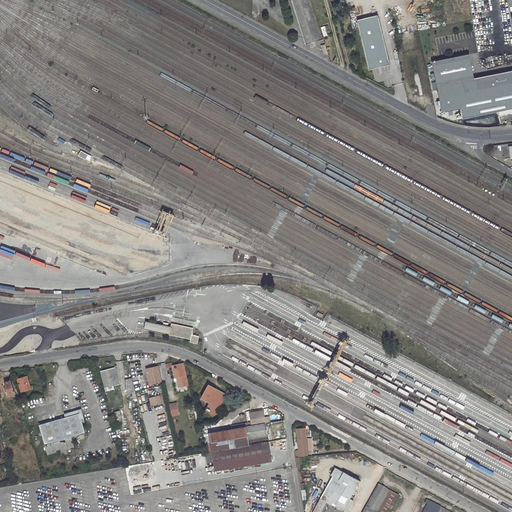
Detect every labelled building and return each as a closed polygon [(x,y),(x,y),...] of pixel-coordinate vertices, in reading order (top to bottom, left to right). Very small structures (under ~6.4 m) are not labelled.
[(325,43),(312,0),(310,0),(308,1),(308,0),(294,0),(309,47),(325,43)] [(379,15),(357,20),(369,70),(390,65),(379,15)] [(470,54),(434,61),(444,111),(461,107),(464,118),(511,108),(511,70),(475,78),(470,54)] [(87,154),(80,151),(78,156),(85,159),(87,154)] [(192,333),(194,326),(172,322),(171,326),(146,321),(145,328),(191,337),(191,340),(198,341),(200,334),(192,333)] [(189,385),(184,364),(173,366),(175,378),(177,377),(181,377),(181,379),(180,379),(182,387),(189,385)] [(158,366),(146,369),(150,384),(162,381),(158,366)] [(27,376),(17,379),(20,390),(30,387),(27,376)] [(128,393),(135,392),(133,378),(126,379),(128,393)] [(10,381),(5,382),(6,387),(7,391),(8,395),(14,393),(12,388),(10,381)] [(208,385),(201,398),(206,401),(202,407),(215,414),(219,408),(215,406),(222,393),(208,385)] [(219,408),(226,395),(222,393),(215,406),(219,408)] [(161,395),(150,398),(152,406),(163,403),(161,395)] [(178,402),(170,403),(173,416),(180,415),(178,402)] [(65,416),(39,424),(47,453),(74,446),(71,436),(84,433),(81,423),(85,422),(81,408),(64,413),(65,416)] [(265,423),(263,410),(250,412),(251,421),(252,425),(265,423)] [(245,426),(247,438),(267,435),(265,423),(252,425),(251,421),(244,423),(245,426)] [(247,438),(245,426),(233,428),(208,433),(210,442),(211,451),(245,445),(244,438),(247,438)] [(306,428),(298,429),(299,445),(307,444),(308,448),(313,448),(312,439),(307,439),(306,428)] [(245,445),(248,444),(248,445),(268,442),(267,435),(247,438),(244,438),(245,445)] [(245,445),(211,451),(215,473),(252,466),(252,463),(271,459),(268,442),(248,445),(248,444),(245,445)] [(296,456),(309,455),(308,448),(307,444),(299,445),(300,450),(295,450),(296,456)] [(302,499),(307,499),(302,457),(297,458),(302,499)] [(342,511),(359,481),(337,469),(313,511),(342,511)] [(378,484),(362,511),(389,511),(399,495),(378,484)] [(449,511),(426,499),(425,502),(428,504),(439,510),(438,511),(449,511)]
